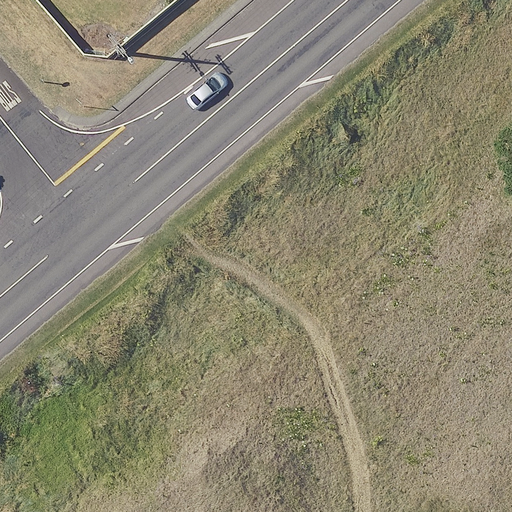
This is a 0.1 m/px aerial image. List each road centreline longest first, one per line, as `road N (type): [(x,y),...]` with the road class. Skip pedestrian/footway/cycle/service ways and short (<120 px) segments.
road 1 (primary): [(84,222),(348,0)]
road 2 (residential): [(84,222),(0,110)]
